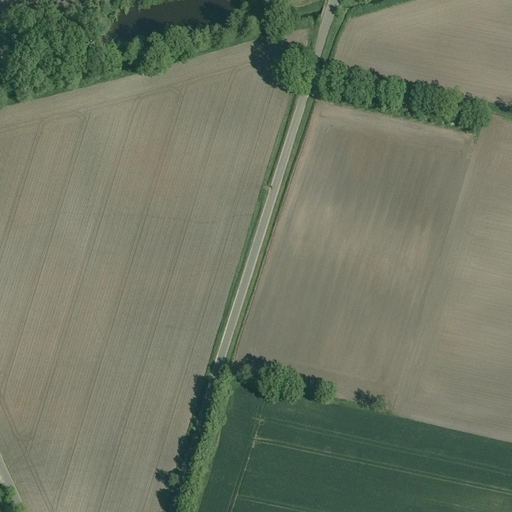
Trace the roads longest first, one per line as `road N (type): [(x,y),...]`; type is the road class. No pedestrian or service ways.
road 1 (unclassified): [(172,511),(335,0)]
road 2 (track): [(311,74),(511,117)]
